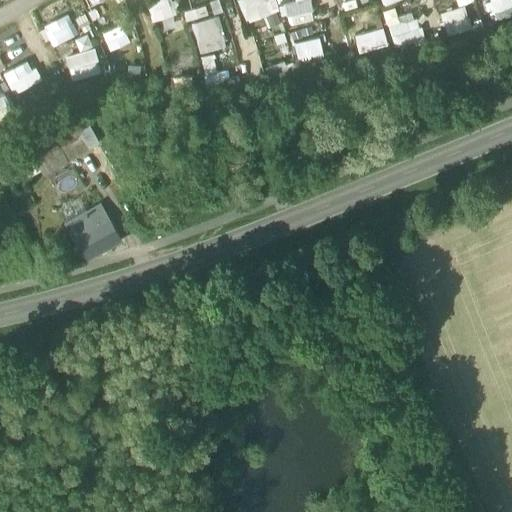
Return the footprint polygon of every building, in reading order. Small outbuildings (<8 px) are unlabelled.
[(172,16),(170,0),(147,0),(150,19),(172,16)] [(268,0),(237,0),(245,22),(273,13),(268,0)] [(284,0),(286,23),(313,21),(312,0),(284,0)] [(445,35),(470,31),(466,8),(441,12),(445,35)] [(67,12),(43,25),(53,44),(77,31),(67,12)] [(198,53),(226,47),(219,15),(192,21),(198,53)] [(392,24),(395,46),(422,43),(420,20),(392,24)] [(105,29),(108,45),(127,41),(124,25),(105,29)] [(373,28),(350,34),(355,53),(378,47),(373,28)] [(81,50),(64,55),(71,78),(98,70),(87,34),(77,37),(81,50)] [(0,61),(10,58),(3,39),(0,39),(0,61)] [(320,40),(298,43),(300,62),(322,59),(320,40)] [(13,88),(32,78),(23,61),(4,71),(13,88)] [(3,94),(0,94),(0,116),(11,112),(3,94)] [(75,124),(64,131),(77,151),(88,145),(75,124)] [(65,158),(77,151),(64,131),(53,137),(65,158)] [(32,149),(38,157),(50,149),(45,141),(32,149)] [(61,221),(82,257),(118,236),(98,200),(61,221)]
